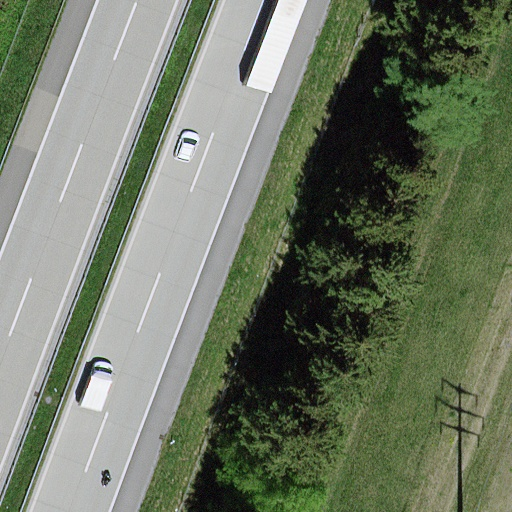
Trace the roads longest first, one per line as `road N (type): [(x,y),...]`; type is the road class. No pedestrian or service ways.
road 1 (motorway): [(76,511),(273,0)]
road 2 (motorway): [(142,0),(0,375)]
